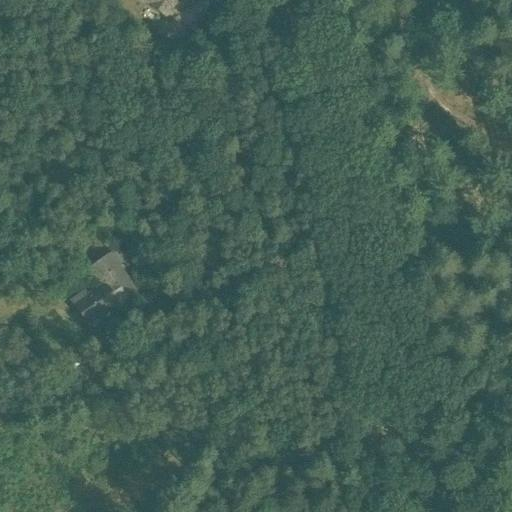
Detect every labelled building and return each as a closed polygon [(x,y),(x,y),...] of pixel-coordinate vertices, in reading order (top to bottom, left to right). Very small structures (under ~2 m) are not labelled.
[(143,0),(152,6),(151,8),(165,18),(177,0),(143,0)] [(61,32),(65,50),(73,30),(61,32)] [(106,286),(117,303),(134,292),(116,266),(118,265),(111,255),(91,269),(99,281),(101,280),(106,286)] [(101,315),(117,303),(106,286),(86,300),(82,295),(72,302),(89,326),(102,316),(101,315)] [(109,342),(125,330),(114,314),(97,325),(109,342)]
